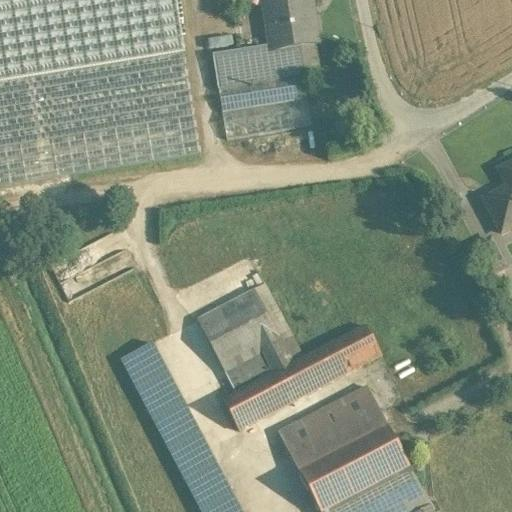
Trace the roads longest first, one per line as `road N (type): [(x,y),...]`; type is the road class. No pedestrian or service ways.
road 1 (track): [(348,168),(0,211)]
road 2 (unclassified): [(362,0),(383,89),(416,117)]
